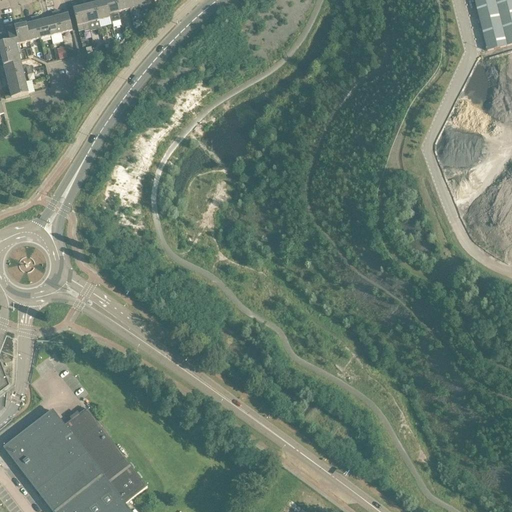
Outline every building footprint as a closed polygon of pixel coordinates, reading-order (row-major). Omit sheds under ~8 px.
[(99,22),(93,0),(89,1),(91,6),(84,8),(90,32),(100,30),(99,22)] [(93,0),(99,22),(109,20),(105,3),(104,3),(98,5),(97,0),(93,0)] [(121,22),(119,14),(115,0),(103,0),(104,3),(105,3),(109,20),(110,24),(111,24),(121,22)] [(129,11),(126,0),(115,0),(119,14),(129,11)] [(126,0),(129,11),(140,9),(137,0),(126,0)] [(137,0),(140,9),(151,6),(149,0),(137,0)] [(511,46),(511,0),(473,0),(487,53),(511,46)] [(155,7),(158,11),(164,6),(161,2),(155,7)] [(78,33),(84,32),(85,34),(90,32),(84,8),(77,10),(76,4),(72,5),(78,33)] [(56,13),(61,36),(72,33),(68,16),(61,18),(60,12),(56,13)] [(47,21),(51,38),(61,36),(56,13),(52,14),(53,20),(47,21)] [(51,38),(47,21),(40,23),(39,18),(35,19),(40,41),(51,38)] [(30,44),(40,41),(35,19),(31,20),(32,25),(26,27),(30,44)] [(20,46),(30,44),(26,27),(16,29),(20,46)] [(19,46),(20,46),(16,29),(7,31),(8,35),(1,37),(3,44),(0,45),(0,53),(4,68),(21,63),(20,56),(22,55),(19,46)] [(6,78),(24,73),(21,63),(4,68),(6,78)] [(9,88),(26,84),(24,73),(6,78),(9,88)] [(26,84),(9,88),(11,96),(5,97),(6,101),(29,95),(26,84)] [(107,437),(86,410),(79,416),(78,414),(71,420),(72,422),(64,428),(58,421),(52,413),(4,450),(51,511),(128,511),(124,507),(143,493),(147,489),(140,479),(136,475),(132,470),(129,465),(107,437)]
